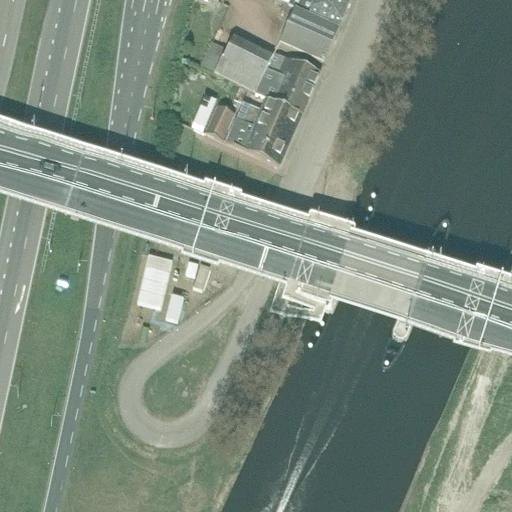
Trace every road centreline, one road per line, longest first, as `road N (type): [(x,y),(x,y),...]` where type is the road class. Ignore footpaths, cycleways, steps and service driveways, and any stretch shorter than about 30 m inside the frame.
road 1 (unclassified): [(511,359),(0,196)]
road 2 (primary): [(511,328),(0,166)]
road 3 (primary): [(50,511),(151,0)]
road 4 (unclassified): [(262,278),(146,361),(131,387),(136,417),(154,432),(178,434),(197,424),(254,308)]
road 5 (primary): [(76,0),(0,363)]
road 6 (residential): [(270,260),(367,0)]
